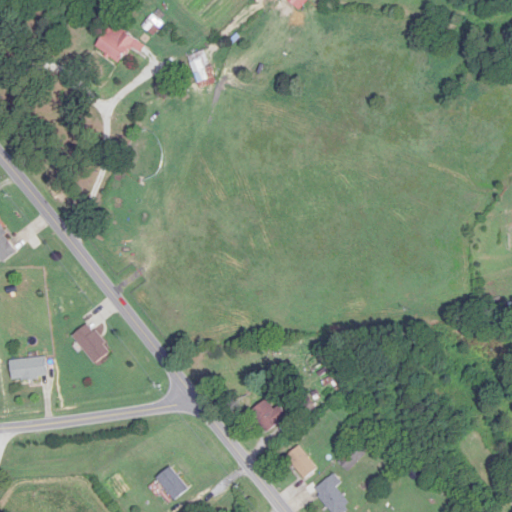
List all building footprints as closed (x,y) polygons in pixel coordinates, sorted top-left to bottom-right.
[(121,65),(134,48),(141,54),(147,46),(116,23),(98,47),(121,65)] [(190,58),(203,89),(220,81),(207,50),(190,58)] [(0,258),(4,264),(21,252),(0,222),(0,258)] [(75,339),(101,364),(115,350),(88,325),(75,339)] [(49,379),(49,359),(13,359),(13,379),(49,379)] [(283,405),(276,410),(270,401),(254,411),(268,433),(292,418),(283,405)] [(288,458),(307,479),(320,469),(301,447),(288,458)] [(316,492),(335,511),(345,511),(355,503),(331,477),(316,492)]
